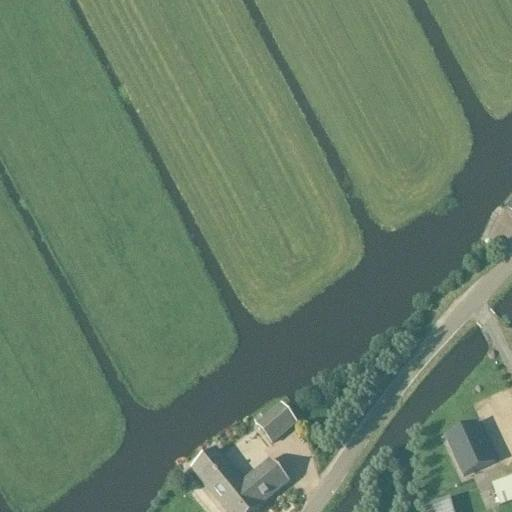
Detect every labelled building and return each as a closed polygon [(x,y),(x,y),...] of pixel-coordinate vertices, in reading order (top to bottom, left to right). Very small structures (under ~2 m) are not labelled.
[(273,445),(297,426),(282,407),(258,427),(273,445)] [(447,438),(464,477),(496,463),(478,424),(447,438)] [(264,505),(290,484),(271,461),(243,484),(217,451),(192,471),(225,511),(256,511),(264,506),(264,505)] [(511,502),(511,479),(492,486),(500,507),(511,502)] [(455,511),(451,497),(425,505),(426,511),(455,511)]
